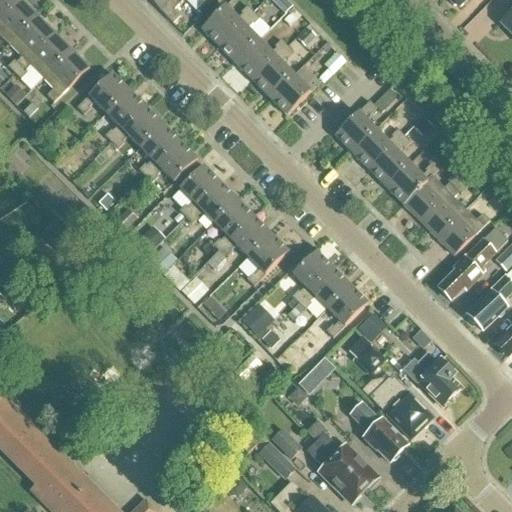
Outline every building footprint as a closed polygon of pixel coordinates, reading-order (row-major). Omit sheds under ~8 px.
[(0,0),(0,26),(22,4),(18,0),(0,0)] [(184,4),(179,0),(146,0),(174,27),(180,20),(174,14),(184,4)] [(218,5),(213,0),(211,0),(207,5),(212,11),(218,5)] [(285,18),(293,10),(282,0),(274,0),(271,3),(285,18)] [(446,0),(445,1),(448,3),(447,6),(449,8),(452,8),(458,13),(472,0),(446,0)] [(511,41),(511,2),(507,7),(511,12),(511,17),(500,29),(511,41)] [(0,39),(10,50),(39,21),(22,4),(0,26),(0,39)] [(220,51),(254,17),(248,11),(241,17),(242,19),(237,23),(236,22),(225,11),(202,34),(220,51)] [(250,35),(247,33),(251,28),(254,30),(260,23),(254,17),(220,51),(236,68),(260,45),(250,35)] [(290,18),(284,24),(290,30),(296,24),(290,18)] [(478,40),(490,28),(479,18),(468,30),(478,40)] [(16,79),(56,38),(39,21),(10,50),(20,60),(22,62),(16,67),(15,66),(9,71),(14,76),(16,79)] [(305,51),(315,40),(307,32),(297,43),(305,51)] [(44,84),(72,55),(56,38),(16,79),(22,84),(27,78),(25,76),(31,71),(33,73),(44,84)] [(253,85),(288,51),(282,45),(271,56),(260,45),(236,68),(253,85)] [(293,79),(283,69),(294,58),(288,51),(253,85),(270,102),(293,79)] [(55,107),(90,73),(72,55),(44,84),(54,94),(48,100),(55,107)] [(333,78),(345,66),(336,57),(324,68),(333,78)] [(14,76),(9,71),(4,67),(0,70),(0,89),(1,90),(14,76)] [(106,119),(129,96),(112,79),(78,113),(84,120),(91,114),(90,112),(95,107),(96,109),(106,119)] [(287,120),(322,86),(315,79),(304,90),(293,79),(270,102),(287,120)] [(15,108),(26,97),(16,88),(6,99),(15,108)] [(381,116),(397,101),(389,93),(374,109),(381,116)] [(113,148),(146,113),(129,96),(106,119),(116,129),(118,131),(113,136),(111,134),(105,141),(113,148)] [(30,121),(39,112),(32,105),(23,114),(30,121)] [(335,140),(352,157),(375,134),(365,124),(377,113),(370,106),(335,140)] [(141,154),(163,130),(146,113),(113,148),(119,154),(124,148),(122,146),(127,141),(130,143),(141,154)] [(425,122),(415,132),(423,140),(433,130),(425,122)] [(415,130),(410,125),(401,133),(406,139),(415,130)] [(146,182),(180,147),(163,130),(141,154),(151,163),(139,175),(146,182)] [(369,174),(404,140),(397,134),(391,140),(392,142),(387,146),(386,145),(375,134),(352,157),(369,174)] [(410,147),(404,140),(369,174),(386,191),(409,168),(399,158),(398,157),(402,153),(404,154),(410,147)] [(454,153),(443,143),(429,157),(440,168),(454,153)] [(174,187),(198,165),(180,147),(146,182),(152,188),(163,177),(174,187)] [(85,170),(74,160),(64,170),(75,181),(85,170)] [(403,208),(432,181),(438,175),(431,168),(425,174),(426,176),(421,180),(420,179),(409,168),(386,191),(403,208)] [(186,222),(221,188),(203,170),(180,193),(191,204),(192,205),(187,211),(185,209),(179,215),(186,222)] [(473,190),(483,180),(475,171),(464,181),(473,190)] [(420,225),(460,186),(454,180),(447,186),(449,188),(444,192),(442,190),(432,181),(403,208),(420,225)] [(466,192),(460,186),(420,225),(436,242),(465,214),(455,204),(453,202),(458,197),(460,199),(466,192)] [(215,228),(237,205),(221,188),(186,222),(192,228),(198,222),(197,221),(203,216),(204,217),(215,228)] [(106,215),(119,203),(111,194),(98,206),(106,215)] [(503,211),(511,202),(505,195),(496,203),(503,211)] [(220,256),(254,222),(237,205),(215,228),(225,238),(226,239),(220,245),(219,243),(213,249),(220,256)] [(128,213),(118,223),(126,232),(137,222),(128,213)] [(454,260),(489,225),(482,219),(476,224),(465,214),(436,242),(454,260)] [(248,262),(271,239),(254,222),(220,256),(226,262),(232,257),(230,255),(236,249),(238,251),(248,262)] [(154,232),(140,246),(149,255),(164,241),(154,232)] [(254,290),(288,256),(271,239),(248,262),(258,272),(259,273),(254,279),(253,277),(247,283),(254,290)] [(479,274),(495,257),(494,255),(484,244),(483,244),(454,273),(455,276),(439,293),(451,305),(468,288),(470,290),(482,278),(479,274)] [(511,249),(496,266),(506,275),(511,268),(511,249)] [(172,269),(178,264),(165,251),(150,265),(163,278),(172,269)] [(299,308),(333,273),(316,256),(293,278),(304,290),(305,291),(300,296),(298,295),(292,301),(299,308)] [(172,269),(163,278),(181,295),(182,295),(189,287),(172,269)] [(327,313),(350,290),(333,273),(299,308),(305,314),(311,308),(309,306),(315,301),(317,303),(327,313)] [(502,305),(511,294),(511,287),(505,280),(466,319),(469,321),(469,324),(472,327),(475,327),(483,335),(498,320),(501,320),(504,317),(504,314),(507,311),(502,305)] [(333,342),(368,308),(350,290),(327,313),(338,324),(339,325),(334,331),(332,329),(327,335),(333,342)] [(215,298),(208,305),(221,320),(228,314),(215,298)] [(256,309),(240,325),(254,340),(270,324),(256,309)] [(374,317),(357,333),(370,346),(387,330),(374,317)] [(511,331),(495,348),(498,352),(498,355),(501,357),(505,358),(508,361),(511,357),(511,331)] [(280,345),(271,336),(262,346),(271,354),(280,345)] [(357,363),(356,364),(371,379),(386,364),(363,341),(349,355),(357,363)] [(443,412),(460,393),(451,383),(454,379),(440,366),(437,369),(427,360),(417,369),(413,365),(404,375),(418,389),(418,388),(443,412)] [(335,373),(324,363),(299,388),(310,398),(335,373)] [(411,444),(431,424),(408,400),(406,401),(393,387),(378,401),(391,415),(387,420),(411,444)] [(308,401),(298,392),(290,401),(299,410),(308,401)] [(0,453),(59,511),(154,511),(146,504),(137,511),(117,511),(0,395),(0,453)] [(400,457),(407,449),(381,423),(380,425),(363,408),(351,419),(371,440),(366,446),(373,453),(377,454),(390,467),(392,465),(396,465),(400,461),(400,457)] [(317,447),(364,495),(376,483),(346,451),(341,455),(325,439),(329,435),(319,424),(307,435),(317,447)] [(302,452),(283,433),(272,444),(291,463),(302,452)] [(246,458),(264,441),(256,434),(239,451),(246,458)] [(297,473),(270,447),(260,458),(286,484),(297,473)] [(364,495),(317,447),(308,456),(324,472),(321,476),(352,507),(364,495)] [(247,490),(238,482),(227,493),(235,502),(247,490)] [(321,511),(305,496),(303,498),(292,486),(270,507),(274,511),(321,511)]
